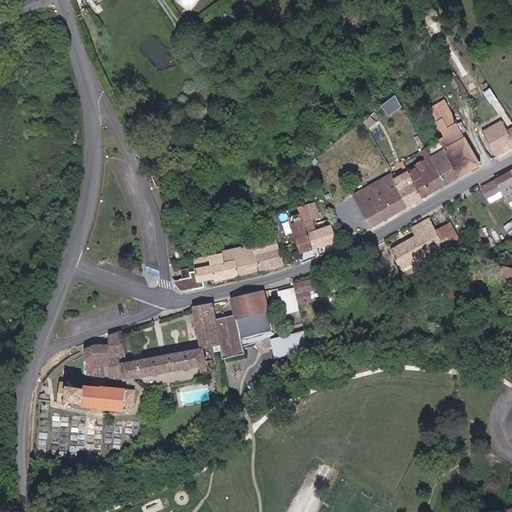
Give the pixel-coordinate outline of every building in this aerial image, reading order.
[(396,94),(382,104),(390,115),(404,105),(396,94)] [(442,193),(440,189),(456,180),(471,172),(485,163),(455,114),(441,120),(455,144),(440,152),(423,160),(427,167),(418,172),(405,177),(402,171),(359,192),(378,227),(433,198),(442,193)] [(481,130),(495,156),(511,146),(511,128),(507,131),(501,119),(481,130)] [(511,172),(496,181),(503,193),(511,187),(511,172)] [(311,239),(309,232),(317,229),(311,216),(308,217),(305,213),(298,215),(300,221),(295,223),(305,253),(318,248),(315,238),(311,239)] [(445,248),(444,235),(437,218),(418,228),(421,234),(393,248),(403,268),(431,256),(429,250),(430,250),(433,254),(445,248)] [(183,237),(190,235),(199,234),(196,223),(181,227),(183,237)] [(444,235),(446,242),(449,249),(464,242),(454,223),(447,226),(443,229),(444,235)] [(331,224),(319,227),(317,229),(309,232),(311,239),(315,238),(318,248),(338,241),(331,224)] [(248,270),(268,264),(262,247),(258,233),(236,238),(248,270)] [(193,245),(190,235),(183,237),(174,239),(176,250),(193,245)] [(187,266),(193,290),(211,285),(208,276),(222,272),(223,276),(248,270),(236,238),(199,250),(201,263),(187,266)] [(284,242),(262,247),(268,264),(289,259),(284,242)] [(511,285),(511,266),(503,265),(500,283),(511,285)] [(316,271),(296,278),(300,292),(315,288),(314,282),(321,280),(318,271),(316,271)] [(302,307),(298,293),(296,284),(281,288),(287,311),(302,307)] [(236,296),(241,313),(241,314),(246,313),(271,307),(266,287),(236,296)] [(215,303),(198,308),(203,352),(206,351),(222,348),(218,319),(215,303)] [(273,328),(276,327),(271,307),(246,313),(249,324),(244,325),(246,334),(273,328)] [(218,319),(222,348),(224,356),(250,350),(247,339),(246,334),(244,325),(241,314),(241,313),(218,319)] [(276,334),(278,342),(309,333),(307,326),(276,334)] [(136,354),(135,328),(125,330),(125,341),(125,353),(136,354)] [(254,338),(274,333),(273,328),(246,334),(247,339),(254,338)] [(280,352),(312,344),(309,333),(278,342),(280,352)] [(124,367),(125,353),(125,341),(92,343),(91,373),(116,373),(117,366),(124,367)] [(300,361),(297,350),(286,353),(289,363),(300,361)] [(203,352),(133,365),(135,375),(143,374),(207,364),(206,351),(203,352)] [(80,375),(59,374),(57,405),(77,406),(78,401),(90,402),(90,408),(98,409),(99,402),(107,403),(107,405),(108,405),(108,409),(114,410),(115,403),(124,404),(124,411),(130,411),(130,405),(135,405),(137,387),(131,387),(131,382),(124,382),(124,387),(116,386),(116,380),(109,380),(108,386),(100,385),(100,379),(92,379),(91,384),(79,382),(80,375)]
